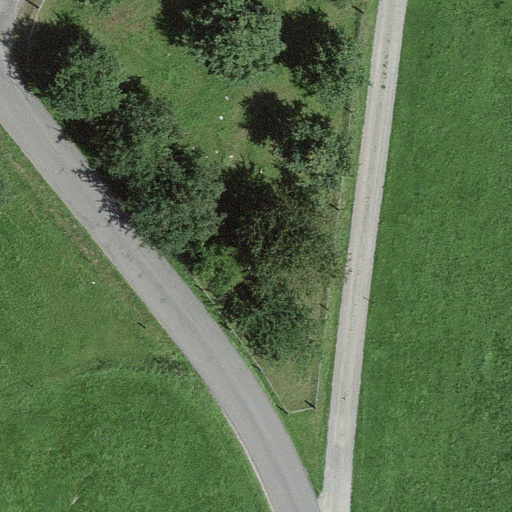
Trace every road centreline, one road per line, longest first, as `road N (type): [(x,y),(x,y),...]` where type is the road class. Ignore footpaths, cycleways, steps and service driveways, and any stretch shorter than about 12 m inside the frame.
road 1 (unclassified): [(0,91),(305,507)]
road 2 (track): [(305,507),(397,0)]
